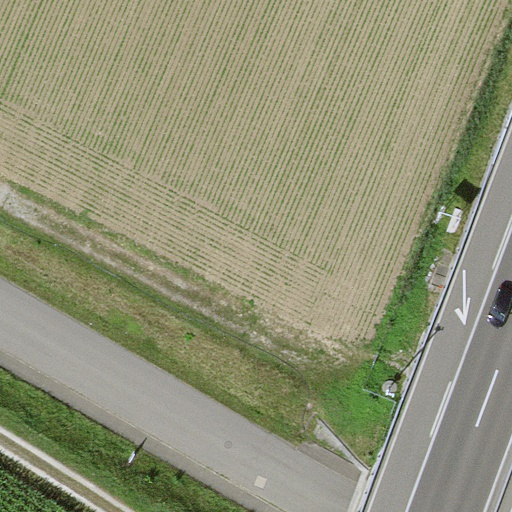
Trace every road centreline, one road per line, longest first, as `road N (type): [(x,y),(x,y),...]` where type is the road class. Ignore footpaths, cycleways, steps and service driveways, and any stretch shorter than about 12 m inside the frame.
road 1 (tertiary): [(0,313),(346,511)]
road 2 (motorway): [(511,334),(446,511)]
road 3 (track): [(114,511),(0,440)]
